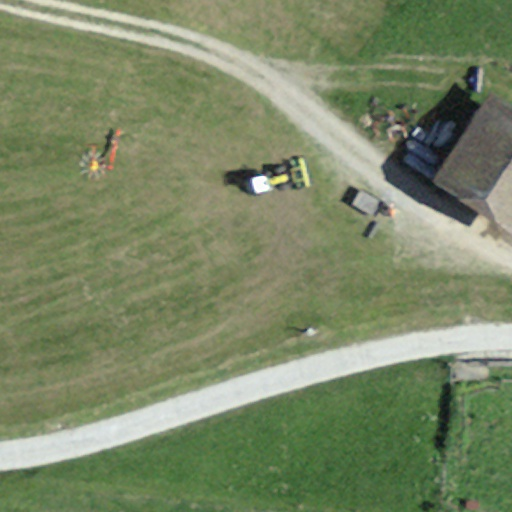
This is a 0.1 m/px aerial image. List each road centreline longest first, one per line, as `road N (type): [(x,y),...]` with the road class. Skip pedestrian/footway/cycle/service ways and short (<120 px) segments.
road 1 (track): [(19,0),(170,37),(254,71),(389,181),(511,253)]
road 2 (unclassified): [(0,454),(372,347),(461,327),(511,326)]
